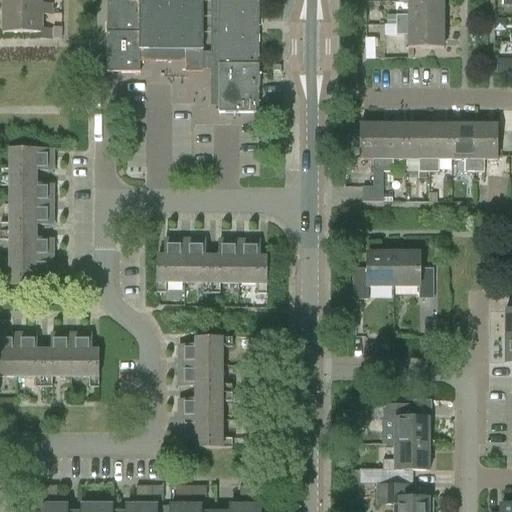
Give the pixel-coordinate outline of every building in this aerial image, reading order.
[(1,0),(2,8),(41,8),(41,15),(53,15),(53,4),(41,4),(41,0),(1,0)] [(107,0),(106,0),(106,74),(140,74),(140,51),(203,51),(202,0),(138,0),(139,2),(107,2),(107,0)] [(219,30),(258,30),(259,2),(219,2),(219,30)] [(444,4),(408,4),(408,16),(386,16),(387,26),(390,26),(395,26),(444,27),(444,4)] [(2,8),(4,8),(4,16),(2,16),(2,33),(40,33),(40,41),(53,41),(53,29),(41,29),(41,15),(41,8),(2,8)] [(384,26),(384,36),(396,36),(396,31),(395,26),(390,26),(387,26),(384,26)] [(443,50),(444,27),(395,26),(396,31),(396,36),(408,36),(408,50),(443,50)] [(219,58),(258,58),(258,30),(219,30),(219,58)] [(374,61),(374,41),(366,41),(366,57),(366,61),(374,61)] [(219,85),(258,86),(258,58),(219,58),(219,85)] [(496,74),(502,74),(511,73),(511,59),(496,60),(496,74)] [(258,86),(219,85),(219,114),(258,114),(258,86)] [(359,161),(373,161),(372,188),(362,188),(362,204),(383,204),(382,173),(382,162),(382,126),(359,126),(359,161)] [(405,162),(405,126),(382,126),(382,162),(382,173),(392,173),(392,162),(405,162)] [(428,173),(428,126),(405,126),(405,162),(418,162),(418,173),(428,173)] [(451,162),(451,126),(428,126),(428,173),(438,173),(438,162),(451,162)] [(474,173),(474,126),(451,126),(451,162),(464,162),(464,173),(474,173)] [(474,126),(474,173),(484,174),(484,162),(497,162),(497,126),(474,126)] [(52,172),(52,151),(9,151),(9,172),(0,171),(0,178),(37,179),(37,172),(52,172)] [(52,206),(52,186),(37,186),(37,179),(0,178),(0,185),(9,186),(9,205),(52,206)] [(392,194),(383,194),(383,203),(392,203),(392,194)] [(52,227),(52,206),(9,205),(9,225),(0,225),(0,234),(37,234),(36,227),(52,227)] [(52,261),(52,241),(37,241),(37,234),(0,234),(0,242),(9,243),(9,261),(52,261)] [(184,285),(184,241),(164,241),(164,258),(157,258),(156,295),(165,295),(165,284),(184,285)] [(211,295),(211,258),(204,258),(204,241),(184,241),(184,285),(203,285),(203,295),(211,295)] [(238,285),(239,242),(219,242),(218,258),(211,258),(211,295),(219,296),(220,285),(238,285)] [(266,296),(266,259),(259,259),(259,242),(239,242),(238,285),(256,286),(256,296),(266,296)] [(366,300),(366,289),(392,289),(392,255),(366,255),(366,270),(352,270),(352,300),(366,300)] [(392,255),(392,289),(418,289),(418,301),(433,301),(433,270),(419,270),(419,255),(392,255)] [(52,281),(52,261),(9,261),(9,279),(0,278),(0,287),(36,288),(36,281),(52,281)] [(0,379),(16,379),(16,336),(0,335),(0,379)] [(43,389),(44,351),(37,351),(37,336),(16,336),(16,379),(35,379),(35,389),(43,389)] [(71,379),(71,336),(51,336),(51,351),(44,351),(43,389),(52,389),(52,379),(71,379)] [(99,389),(99,353),(91,353),(91,336),(71,336),(71,379),(89,379),(89,389),(99,389)] [(232,351),(232,339),(194,339),(194,347),(178,347),(178,368),(222,369),(222,351),(232,351)] [(222,386),(222,369),(178,368),(178,388),(194,388),(194,395),(231,395),(231,386),(222,386)] [(222,422),(222,403),(231,403),(231,395),(194,395),(193,401),(179,402),(179,422),(222,422)] [(362,414),(362,402),(352,402),(352,414),(362,414)] [(394,446),(428,446),(429,421),(412,421),(413,406),(382,406),(382,407),(371,407),(371,418),(382,418),(382,446),(394,446)] [(222,440),(222,422),(179,422),(179,443),(194,443),(194,450),(231,449),(231,440),(222,440)] [(428,446),(394,446),(394,463),(382,462),(382,472),(358,471),(358,486),(376,485),(376,486),(413,486),(412,472),(428,473),(428,446)] [(432,511),(433,501),(429,501),(429,500),(413,500),(413,486),(376,486),(376,507),(394,507),(394,511),(432,511)] [(151,498),(152,488),(136,487),(135,497),(151,498)] [(191,497),(191,487),(176,487),(176,497),(191,497)] [(57,497),(57,488),(41,488),(41,497),(57,497)] [(255,488),(240,488),(226,488),(226,492),(240,492),(240,498),(255,498),(255,488)]
